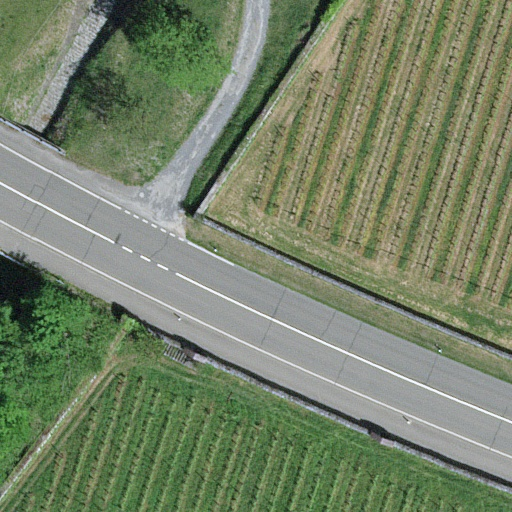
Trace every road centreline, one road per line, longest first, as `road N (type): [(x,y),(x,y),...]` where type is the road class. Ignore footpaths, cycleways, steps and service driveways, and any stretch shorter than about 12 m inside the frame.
road 1 (primary): [(511,419),(326,344),(0,182)]
road 2 (track): [(130,250),(254,53),(252,0)]
